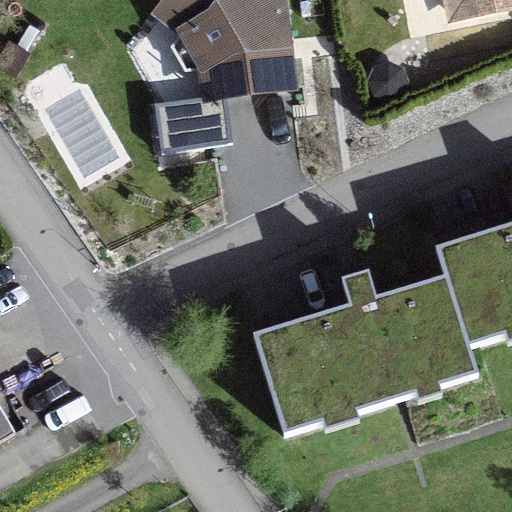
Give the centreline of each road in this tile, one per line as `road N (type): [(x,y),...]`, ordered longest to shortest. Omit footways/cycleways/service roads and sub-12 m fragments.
road 1 (residential): [(95,314),(511,117)]
road 2 (residential): [(95,314),(0,180)]
road 3 (residential): [(179,445),(95,314)]
road 4 (residential): [(61,511),(179,445)]
